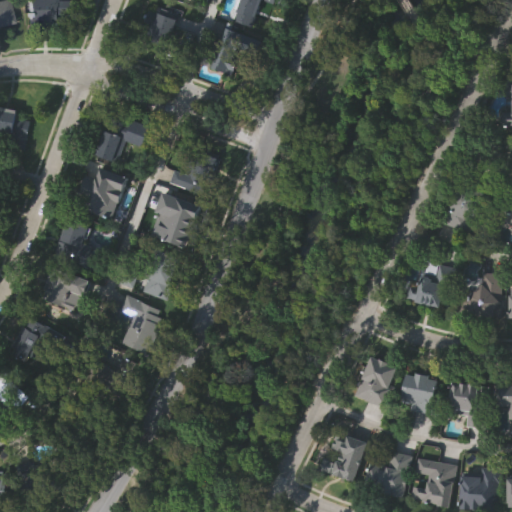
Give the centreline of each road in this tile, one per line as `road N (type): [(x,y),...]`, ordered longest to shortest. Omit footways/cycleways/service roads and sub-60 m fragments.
road 1 (residential): [(266,511),(511,1)]
road 2 (tertiary): [(94,511),(132,457),(191,340),(319,0)]
road 3 (residential): [(0,287),(109,0)]
road 4 (residential): [(274,120),(138,70),(82,67)]
road 5 (residential): [(82,67),(96,80),(266,141)]
road 6 (residential): [(360,312),(439,344),(511,352)]
